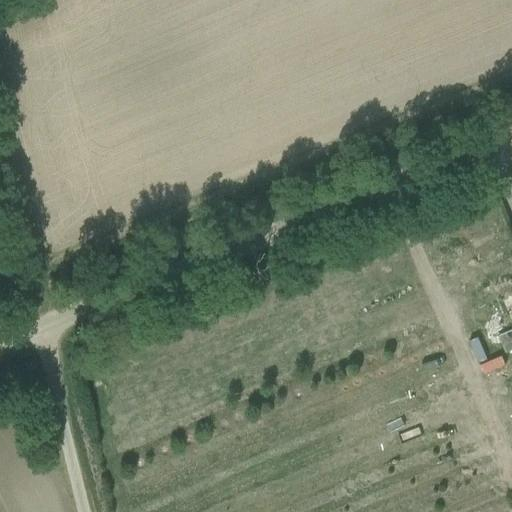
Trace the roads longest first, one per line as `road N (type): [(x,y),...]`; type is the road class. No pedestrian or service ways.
road 1 (unclassified): [(511,127),(36,316)]
road 2 (unclassified): [(36,316),(85,511)]
